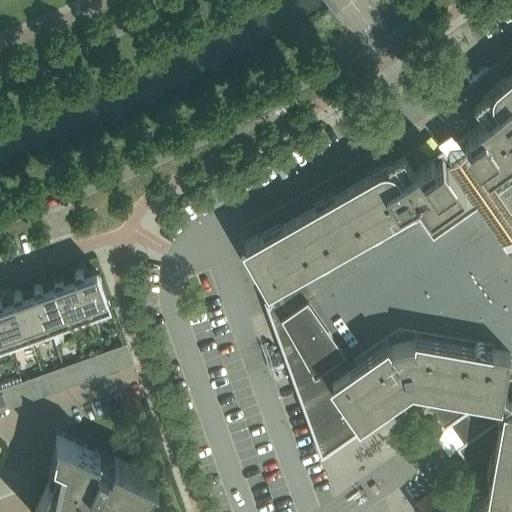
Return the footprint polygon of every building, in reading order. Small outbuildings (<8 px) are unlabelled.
[(511,511),(511,69),(474,102),(487,116),(468,129),(472,135),(466,139),(471,146),(460,154),(450,161),(447,163),(442,156),(436,160),(432,155),(414,167),(408,158),(404,151),(246,241),(271,286),(297,271),(357,356),(333,373),(362,415),(412,381),(489,395),(490,389),(510,375),(511,378),(511,381),(511,382),(510,384),(509,387),(509,389),(510,392),(511,394),(511,409),(507,413),(501,412),(487,489),(454,511),(511,511)] [(112,308),(99,272),(97,267),(84,272),(83,270),(82,268),(80,268),(78,268),(76,269),(75,271),(75,273),(75,274),(75,275),(77,279),(90,315),(112,308)] [(90,315),(77,279),(75,275),(64,279),(63,277),(61,276),(60,275),(58,275),(56,276),(55,278),(54,280),(55,282),(57,287),(57,286),(70,322),(90,315)] [(70,322),(57,286),(57,287),(55,282),(44,286),(42,284),(41,283),(39,283),(37,283),(36,284),(35,285),(34,287),(34,289),(35,290),(36,294),(37,294),(50,330),(70,322)] [(36,294),(35,290),(23,294),(23,293),(22,291),(21,290),(19,290),(17,290),(15,291),(14,293),(14,294),(14,296),(16,301),(29,337),(50,330),(37,294),(36,294)] [(29,337),(16,301),(14,296),(14,297),(3,301),(3,300),(2,299),(0,297),(0,319),(9,344),(29,337)] [(0,347),(9,344),(0,319),(0,347)] [(119,363),(114,350),(104,353),(109,367),(119,363)] [(99,371),(94,357),(84,360),(89,374),(99,371)] [(78,378),(74,364),(64,368),(69,381),(78,378)] [(58,385),(53,371),(43,375),(48,389),(58,385)] [(38,392),(33,379),(23,382),(28,396),(38,392)] [(17,400),(12,386),(3,390),(8,403),(17,400)] [(132,511),(159,477),(57,429),(49,472),(52,474),(34,511),(126,511),(128,509),(132,511)]
